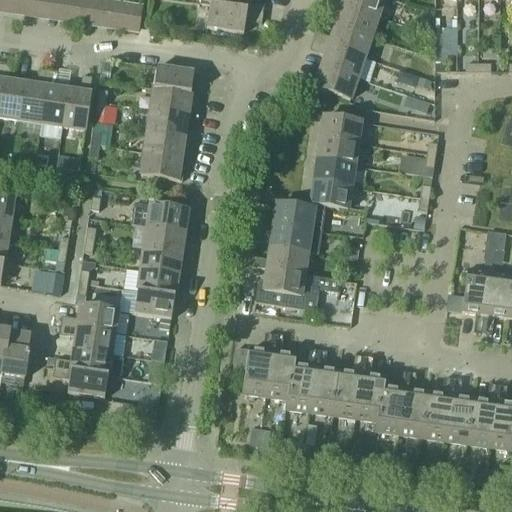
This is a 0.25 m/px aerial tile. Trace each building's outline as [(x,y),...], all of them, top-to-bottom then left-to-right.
[(18,13),(20,0),(17,0),(4,0),(3,10),(18,13)] [(35,3),(20,0),(18,13),(33,15),(35,3)] [(264,7),(262,7),(247,4),(248,0),(210,0),(209,8),(262,17),(264,7)] [(377,20),(383,0),(326,0),(326,3),(377,20)] [(370,41),(377,20),(326,3),(323,12),(338,17),(335,29),(370,41)] [(77,22),(79,9),(64,7),(62,20),(77,22)] [(262,17),(209,8),(206,31),(243,36),(245,23),(261,26),(262,17)] [(94,12),(79,9),(77,22),(92,24),(94,12)] [(122,29),(137,31),(139,18),(124,16),(122,29)] [(312,44),(363,61),(370,41),(335,29),(331,40),(315,35),(312,44)] [(457,56),(457,30),(443,30),(442,56),(457,56)] [(356,82),(363,61),(312,44),(309,53),(325,58),(321,70),(356,82)] [(103,62),(101,75),(110,76),(112,64),(103,62)] [(434,75),(447,75),(447,66),(434,66),(434,75)] [(477,75),(477,67),(465,66),(465,75),(477,75)] [(0,120),(18,124),(24,87),(12,85),(15,69),(5,67),(0,101),(0,120)] [(477,75),(490,76),(490,67),(477,67),(477,75)] [(153,91),(194,97),(195,91),(191,90),(193,75),(156,69),(153,91)] [(314,91),(330,96),(349,103),(356,82),(321,70),(317,81),(301,76),(298,85),(314,90),(314,91)] [(40,127),(48,74),(38,72),(36,89),(24,87),(18,124),(40,127)] [(61,130),(67,93),(55,91),(57,75),(48,74),(40,127),(61,130)] [(89,96),(91,80),(81,79),(79,95),(67,93),(61,130),(83,134),(89,97),(89,96)] [(419,80),(416,89),(429,93),(431,85),(419,80)] [(149,113),(187,118),(189,104),(193,105),(194,97),(153,91),(149,113)] [(107,94),(98,92),(96,105),(105,106),(107,94)] [(420,103),(416,114),(425,117),(429,106),(420,103)] [(105,106),(96,105),(94,118),(103,119),(105,106)] [(146,134),(188,141),(189,134),(184,133),(187,118),(149,113),(146,134)] [(94,118),(93,126),(114,129),(115,121),(103,119),(94,118)] [(319,142),(356,147),(360,125),(323,120),(319,142)] [(187,147),(188,141),(146,134),(143,156),(180,162),(182,147),(187,147)] [(101,136),(92,135),(90,148),(99,149),(101,136)] [(319,142),(316,163),(353,169),(356,147),(319,142)] [(435,159),(436,147),(428,145),(426,158),(435,159)] [(99,149),(90,148),(88,160),(97,161),(99,149)] [(47,171),(49,158),(37,156),(35,169),(47,171)] [(178,176),(180,162),(143,156),(140,178),(181,184),(182,176),(178,176)] [(435,159),(426,158),(424,171),(433,172),(435,159)] [(316,163),(313,184),(350,190),(353,169),(316,163)] [(347,212),(350,190),(313,184),(310,207),(347,212)] [(430,190),(428,189),(421,188),(419,201),(428,202),(430,190)] [(0,222),(9,224),(13,201),(0,199),(0,222)] [(91,200),(89,212),(98,214),(100,201),(91,200)] [(428,202),(419,201),(417,213),(426,215),(428,202)] [(325,214),(313,212),(276,207),(274,219),(258,217),(256,226),(322,236),(325,214)] [(183,236),(186,214),(149,208),(146,230),(183,236)] [(73,211),(64,209),(62,222),(71,224),(73,211)] [(424,233),(426,220),(415,219),(413,232),(424,233)] [(0,243),(6,245),(9,224),(0,222),(0,243)] [(319,257),(322,236),(256,226),(255,236),(271,238),(269,250),(306,256),(307,255),(319,257)] [(93,244),(95,231),(87,230),(85,243),(93,244)] [(183,236),(146,230),(143,252),(180,257),(183,236)] [(492,253),(495,236),(485,235),(483,252),(492,253)] [(504,237),(495,236),(492,253),(502,255),(504,237)] [(66,254),(68,241),(59,240),(57,252),(66,254)] [(93,244),(85,243),(83,255),(92,257),(93,244)] [(303,277),(306,256),(269,250),(268,262),(251,260),(250,269),(266,272),(303,277)] [(46,251),(44,263),(55,265),(64,266),(66,254),(57,252),(46,251)] [(180,257),(143,252),(140,273),(177,279),(180,257)] [(347,260),(356,261),(357,253),(348,252),(347,260)] [(300,298),(303,277),(266,272),(263,292),(256,291),(254,306),(255,306),(276,309),(303,313),(306,298),(300,298)] [(461,316),(511,322),(511,277),(467,272),(461,316)] [(87,287),(89,274),(80,273),(78,285),(87,287)] [(177,279),(140,273),(136,294),(173,300),(177,279)] [(61,298),(64,278),(47,276),(44,295),(61,298)] [(78,285),(77,296),(76,298),(85,299),(87,287),(78,285)] [(173,300),(136,294),(133,316),(170,322),(173,300)] [(276,309),(255,306),(254,312),(253,316),(275,320),(275,315),(276,309)] [(61,319),(60,328),(113,336),(117,314),(80,309),(78,321),(61,319)] [(168,333),(170,323),(160,322),(159,331),(168,333)] [(480,337),(481,324),(474,323),(473,336),(480,337)] [(491,338),(492,326),(486,325),(484,337),(491,338)] [(73,352),(110,358),(113,336),(60,328),(58,338),(75,340),(73,352)] [(30,338),(8,334),(1,378),(23,382),(30,338)] [(269,350),(271,337),(264,336),(263,349),(269,350)] [(280,352),(282,339),(275,338),(274,351),(280,352)] [(163,364),(166,345),(153,343),(151,363),(163,364)] [(55,361),(53,371),(107,379),(119,381),(122,359),(110,358),(73,352),(71,364),(55,361)] [(313,366),(315,353),(308,352),(306,365),(313,366)] [(241,397),(264,400),(285,403),(284,412),(375,425),(374,435),(511,454),(511,453),(511,408),(383,391),(384,381),(293,369),(295,359),(247,353),(241,397)] [(324,367),(326,355),(319,354),(318,366),(324,367)] [(359,372),(361,360),(354,359),(352,371),(359,372)] [(370,374),(372,361),(365,360),(363,373),(370,374)] [(160,386),(163,366),(151,364),(148,384),(160,386)] [(103,401),(107,379),(53,371),(52,380),(68,383),(66,396),(103,401)] [(403,388),(405,375),(398,374),(396,387),(403,388)] [(414,390),(416,377),(409,376),(407,389),(414,390)] [(448,394),(450,382),(443,381),(441,393),(448,394)] [(459,396),(461,383),(454,382),(452,395),(459,396)] [(493,401),(495,388),(488,387),(486,400),(493,401)] [(504,402),(506,390),(499,389),(497,401),(504,402)] [(106,404),(104,416),(128,419),(130,407),(106,404)] [(19,414),(0,410),(0,424),(17,427),(19,414)] [(306,428),(303,447),(313,448),(315,429),(306,428)] [(248,449),(258,450),(260,433),(251,432),(248,449)] [(269,434),(260,433),(258,450),(267,451),(269,434)] [(292,463),(301,464),(303,447),(294,446),(292,463)] [(313,448),(303,447),(301,464),(310,466),(313,448)] [(329,452),(327,468),(338,469),(340,453),(329,452)] [(338,469),(347,471),(350,454),(340,452),(340,453),(338,469)] [(359,455),(350,454),(347,471),(356,472),(359,455)] [(382,476),(392,477),(394,460),(385,458),(382,476)] [(404,461),(394,460),(392,477),(401,479),(404,461)] [(428,482),(437,483),(440,466),(430,465),(428,482)] [(449,467),(440,466),(437,483),(447,485),(449,467)] [(473,488),(482,490),(485,472),(476,471),(473,488)] [(494,474),(485,472),(482,490),(491,491),(494,474)] [(459,489),(460,481),(452,480),(451,489),(459,489)]
